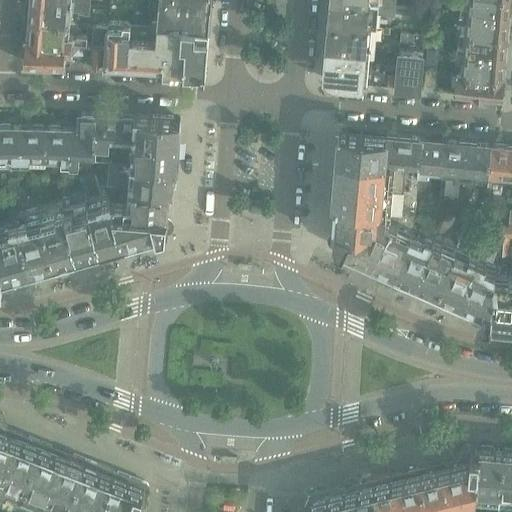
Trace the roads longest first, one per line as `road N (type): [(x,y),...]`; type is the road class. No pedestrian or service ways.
road 1 (residential): [(0,82),(229,95)]
road 2 (secondary): [(294,426),(417,397),(511,397)]
road 3 (residential): [(296,101),(511,121)]
road 4 (residential): [(307,308),(280,261),(296,101)]
road 5 (secondary): [(511,372),(424,355),(307,308)]
road 6 (residential): [(229,95),(216,256),(187,294)]
road 7 (secondary): [(187,294),(0,335)]
road 8 (secondary): [(0,363),(176,420)]
road 9 (secondary): [(187,294),(161,328),(156,370),(158,394),(176,420)]
road 10 (secondary): [(294,426),(320,383),(322,345),(307,308)]
road 11 (secondary): [(307,308),(240,291),(187,294)]
